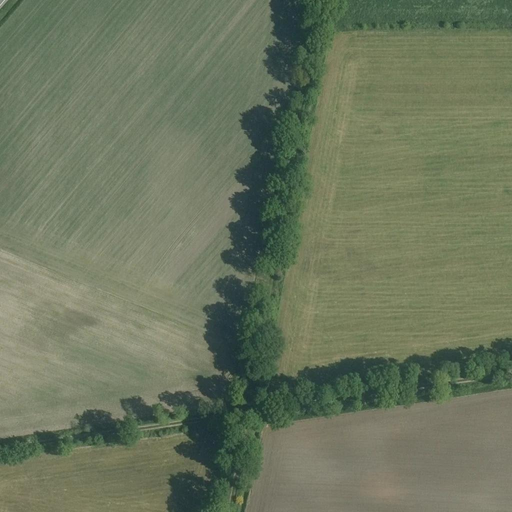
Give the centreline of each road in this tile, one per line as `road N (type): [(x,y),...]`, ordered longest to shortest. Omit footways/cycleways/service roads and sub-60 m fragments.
road 1 (track): [(323,0),(245,414)]
road 2 (track): [(511,368),(245,414)]
road 3 (track): [(0,450),(245,414)]
